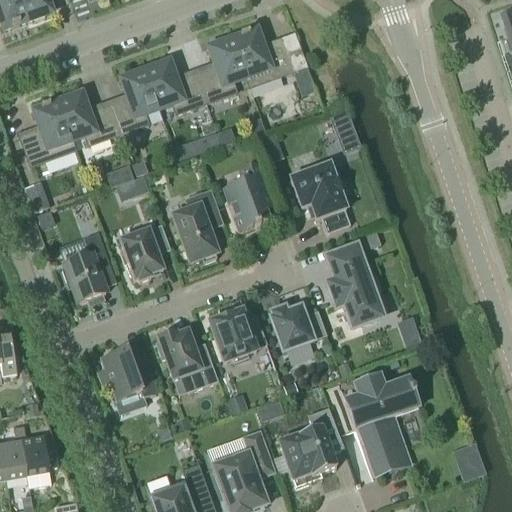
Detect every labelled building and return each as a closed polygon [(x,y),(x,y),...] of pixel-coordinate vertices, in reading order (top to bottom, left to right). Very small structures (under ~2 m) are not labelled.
[(17,0),(0,0),(0,24),(3,34),(10,31),(11,32),(19,29),(18,28),(26,25),(17,0)] [(17,0),(26,25),(44,19),(43,16),(49,14),(43,0),(17,0)] [(511,18),(500,23),(507,44),(505,45),(508,56),(510,55),(511,60),(511,18)] [(245,82),(245,83),(248,93),(306,72),(295,41),(261,53),(255,36),(248,39),(247,38),(239,40),(240,42),(232,45),(245,82)] [(194,78),(205,108),(235,97),(232,87),(245,83),(245,82),(232,45),(214,51),(215,53),(209,55),(215,70),(194,78)] [(205,108),(194,78),(174,85),(168,70),(162,72),(161,70),(144,76),(158,114),(171,109),(175,119),(205,108)] [(158,114),(144,76),(127,83),(128,85),(122,87),(127,102),(106,109),(118,140),(148,129),(144,119),(158,114)] [(118,140),(106,109),(86,117),(81,102),(74,104),(74,102),(56,108),(70,146),(71,145),(84,141),(87,151),(118,140)] [(70,146),(56,108),(48,111),(48,110),(40,112),(40,114),(33,116),(39,134),(18,141),(29,172),(75,156),(71,145),(70,146)] [(207,154),(234,144),(229,130),(202,140),(207,154)] [(298,167),(313,162),(309,148),(293,153),(298,167)] [(222,195),(237,236),(253,231),(254,232),(259,230),(258,229),(267,225),(257,197),(269,193),(260,168),(239,176),(243,188),(222,195)] [(146,196),(142,178),(129,180),(127,169),(107,173),(113,203),(146,196)] [(301,179),(289,184),(300,214),(309,210),(315,225),(321,223),(326,238),(349,230),(343,215),(344,215),(328,170),(317,173),(315,169),(299,175),(301,179)] [(38,184),(22,190),(32,217),(48,211),(38,184)] [(170,222),(189,269),(200,265),(202,268),(215,263),(214,260),(216,259),(203,226),(217,220),(207,195),(181,205),(186,216),(170,222)] [(320,224),(292,231),(297,249),(325,242),(320,224)] [(149,280),(162,276),(156,259),(169,255),(160,230),(146,235),(146,236),(119,246),(134,286),(136,285),(137,287),(150,283),(149,280)] [(88,261),(63,270),(64,272),(60,274),(65,286),(69,284),(78,309),(104,299),(100,288),(113,283),(97,238),(82,244),(88,261)] [(362,276),(354,254),(327,264),(335,286),(327,289),(335,312),(343,309),(352,332),(379,322),(371,299),(375,298),(367,275),(362,276)] [(272,323),(269,323),(282,360),(312,349),(312,347),(325,342),(316,317),(303,322),(299,313),(285,318),(283,313),(270,318),(272,323)] [(255,356),(254,354),(265,350),(256,324),(245,328),(240,316),(231,319),(230,318),(217,322),(218,324),(208,328),(223,368),(233,364),(233,367),(246,362),(245,359),(255,356)] [(394,327),(405,353),(421,347),(410,321),(394,327)] [(188,397),(217,386),(207,359),(196,363),(186,337),(175,341),(174,338),(157,344),(158,347),(155,348),(161,364),(164,363),(172,385),(182,381),(188,397)] [(0,372),(2,381),(16,379),(10,341),(0,342),(0,372)] [(142,362),(129,367),(125,356),(100,364),(104,376),(98,378),(103,393),(110,391),(116,407),(139,398),(141,403),(155,398),(142,362)] [(392,422),(417,413),(411,399),(414,398),(412,393),(409,394),(406,384),(382,393),(378,382),(353,391),(357,402),(343,407),(354,436),(361,433),(371,462),(402,450),(392,422)] [(294,494),(313,487),(321,484),(319,479),(335,474),(329,459),(342,455),(327,414),(306,421),(312,435),(277,448),(294,494)] [(13,441),(24,439),(23,430),(11,432),(13,441)] [(221,511),(260,511),(265,510),(256,483),(272,477),(258,438),(243,443),(248,458),(211,472),(224,506),(220,507),(221,511)] [(53,450),(44,452),(43,444),(25,447),(24,439),(13,441),(14,448),(19,448),(25,485),(27,492),(50,488),(47,473),(56,471),(53,450)] [(0,450),(0,468),(3,489),(25,485),(19,448),(14,448),(0,450)] [(208,499),(198,469),(181,475),(191,505),(208,499)] [(187,511),(181,493),(150,504),(152,511),(187,511)] [(399,511),(427,511),(424,503),(400,511),(399,511)]
